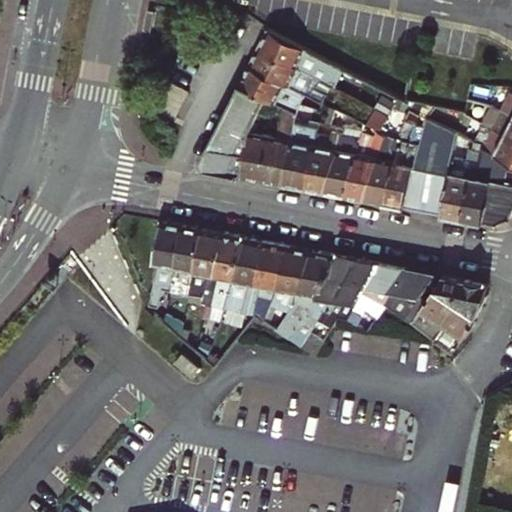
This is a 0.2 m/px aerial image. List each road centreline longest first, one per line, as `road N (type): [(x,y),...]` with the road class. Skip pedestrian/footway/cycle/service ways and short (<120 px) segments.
road 1 (tertiary): [(170,191),(511,264)]
road 2 (residential): [(170,191),(250,26)]
road 3 (primary): [(69,169),(108,0)]
road 4 (primary): [(53,0),(19,159)]
road 5 (primary): [(0,285),(69,169)]
